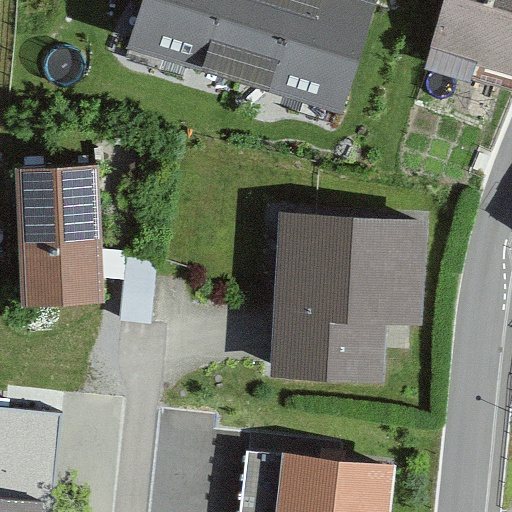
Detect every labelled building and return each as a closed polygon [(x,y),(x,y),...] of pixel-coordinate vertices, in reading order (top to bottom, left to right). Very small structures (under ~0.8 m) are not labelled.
[(162,49),(339,103),(370,0),(143,0),(141,8),(172,18),(162,49)] [(511,0),(440,0),(422,61),(511,89),(511,0)] [(95,299),(92,173),(12,175),(15,301),(95,299)] [(272,295),(268,372),(364,376),(366,318),(408,320),(412,229),(303,224),(300,297),(272,295)] [(158,259),(126,256),(121,320),(152,323),(158,259)] [(37,511),(50,425),(0,417),(0,511),(37,511)] [(379,511),(384,470),(248,455),(242,511),(379,511)]
